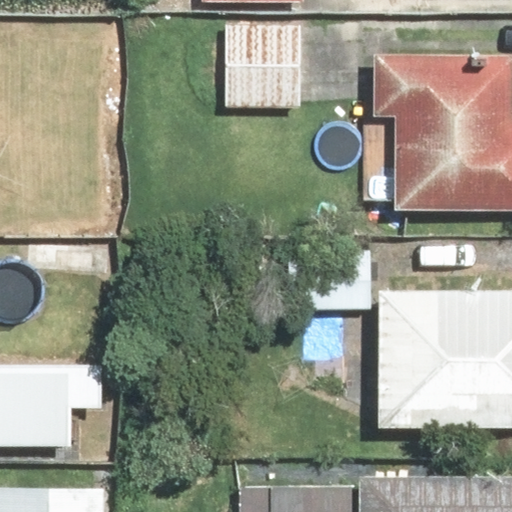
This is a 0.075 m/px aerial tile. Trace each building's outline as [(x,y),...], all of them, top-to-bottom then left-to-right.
[(319,14),(233,13),(232,106),(319,107),(319,14)] [(511,36),(385,35),(385,107),(404,107),(403,199),(511,200),(511,36)] [(298,234),(297,300),(378,300),(378,235),(298,234)] [(511,274),(392,273),(391,420),(511,420),(511,274)] [(511,511),(511,461),(370,461),(369,511),(511,511)] [(353,511),(353,468),(249,467),(249,511),(353,511)] [(122,511),(123,468),(8,468),(7,511),(122,511)]
